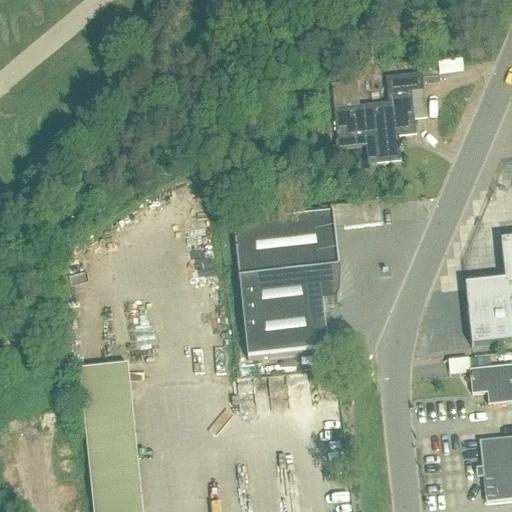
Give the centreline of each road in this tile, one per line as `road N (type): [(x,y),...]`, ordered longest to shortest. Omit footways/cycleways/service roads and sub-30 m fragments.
road 1 (unclassified): [(407,511),(398,426),(401,334),(511,70)]
road 2 (unknown): [(168,511),(171,423),(291,435),(301,442),(319,511)]
road 3 (unknown): [(171,423),(179,339),(157,255)]
